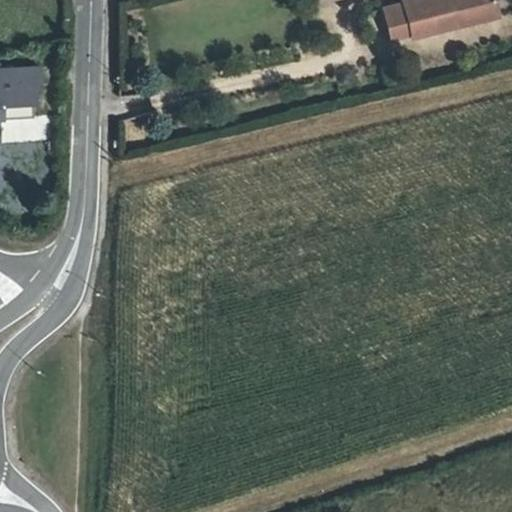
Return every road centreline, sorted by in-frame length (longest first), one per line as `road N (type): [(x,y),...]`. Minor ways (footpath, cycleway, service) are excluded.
road 1 (residential): [(0,378),(18,346),(58,308),(79,268),(88,231),(87,149)]
road 2 (residential): [(87,149),(59,260),(0,321)]
road 3 (residential): [(87,149),(92,0)]
